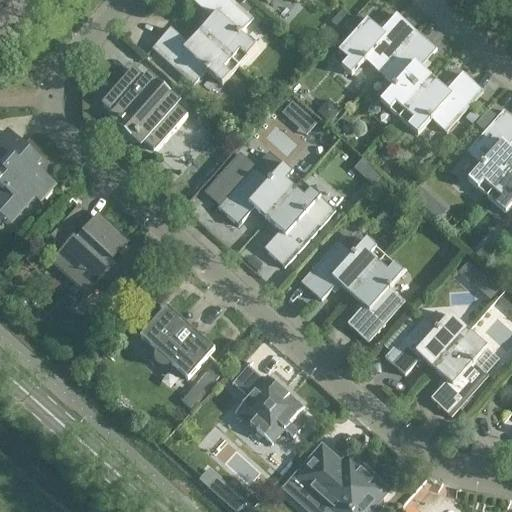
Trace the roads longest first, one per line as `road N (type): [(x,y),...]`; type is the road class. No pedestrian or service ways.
road 1 (residential): [(511,486),(448,470),(63,138),(56,105),(71,63),(126,0)]
road 2 (secondary): [(163,511),(0,364)]
